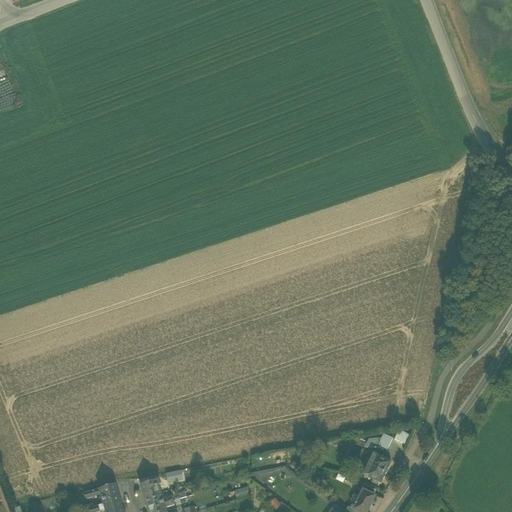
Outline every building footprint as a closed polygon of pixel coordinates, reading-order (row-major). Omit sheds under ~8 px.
[(409,436),(399,431),(394,440),(405,445),(409,436)] [(381,439),(377,448),(386,453),(393,439),(384,434),(381,439)] [(377,448),(381,439),(368,440),(364,449),(377,448)] [(364,476),(373,480),(378,483),(381,484),(391,464),(390,463),(384,460),(374,455),(371,462),(373,463),(369,470),(367,469),(364,476)] [(281,467),(249,474),(249,477),(282,470),(281,467)] [(167,475),(169,483),(180,480),(179,472),(167,475)] [(159,480),(155,481),(147,484),(140,486),(144,499),(161,494),(159,486),(161,485),(159,480)] [(363,492),(373,496),(376,491),(360,483),(357,489),(363,492)] [(116,485),(99,490),(101,495),(104,505),(105,508),(121,503),(116,485)] [(249,487),(234,492),(237,500),(248,497),(249,487)] [(84,500),(101,495),(99,490),(82,495),(84,500)] [(357,505),(362,495),(355,492),(350,502),(353,504),(357,505)] [(357,511),(367,511),(375,497),(373,496),(363,492),(362,495),(357,505),(353,504),(351,509),(357,511)] [(148,509),(164,504),(163,500),(161,494),(144,499),(148,509)] [(281,506),(275,499),(270,503),(275,510),(281,506)] [(123,511),(121,503),(105,508),(105,510),(105,511),(123,511)]
